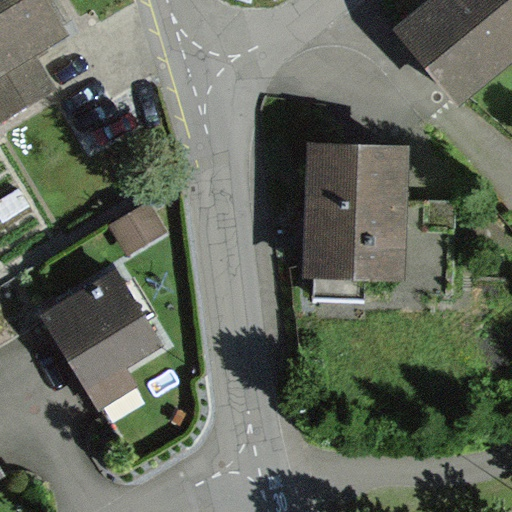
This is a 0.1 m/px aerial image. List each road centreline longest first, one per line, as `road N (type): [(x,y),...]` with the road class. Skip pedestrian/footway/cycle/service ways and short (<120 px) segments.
road 1 (residential): [(196,72),(228,199),(257,457)]
road 2 (residential): [(196,72),(269,35),(314,0)]
